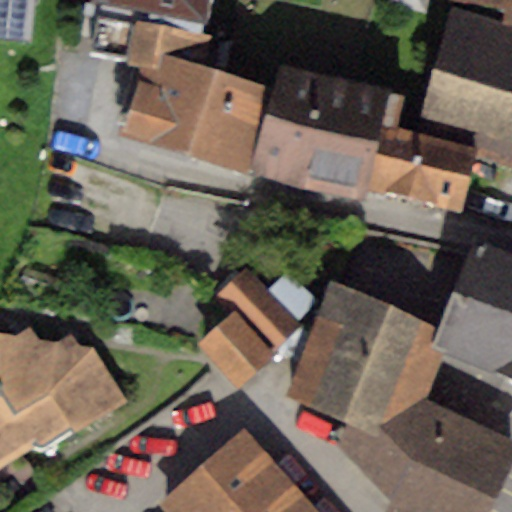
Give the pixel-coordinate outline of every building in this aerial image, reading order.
[(0,0),(0,42),(28,46),(32,0),(0,0)] [(208,0),(92,0),(93,2),(204,22),(208,0)] [(387,0),(387,1),(427,11),(429,0),(387,0)] [(511,0),(468,0),(502,6),(499,20),(511,23),(511,0)] [(511,27),(449,10),(416,131),(474,147),(511,156),(511,27)] [(211,36),(96,15),(89,55),(143,67),(124,133),(251,172),(272,86),(205,68),(211,36)] [(272,86),(251,172),(365,202),(367,188),(389,89),(276,63),(272,86)] [(389,89),(367,188),(460,212),(474,147),(416,131),(396,126),(404,93),(389,89)] [(511,254),(475,240),(438,328),(430,347),(443,352),(511,383),(511,254)] [(245,267),(216,296),(231,312),(269,350),(298,321),(245,267)] [(438,328),(329,279),(290,396),(346,418),(336,444),(391,502),(384,511),(485,511),(511,461),(511,440),(427,399),(443,352),(430,347),(438,328)] [(231,312),(198,341),(237,385),(271,355),(269,350),(231,312)] [(15,336),(0,333),(0,466),(32,447),(38,448),(43,449),(51,446),(127,403),(93,349),(78,347),(69,333),(54,343),(41,340),(29,327),(15,336)] [(318,511),(245,432),(166,502),(174,511),(318,511)]
